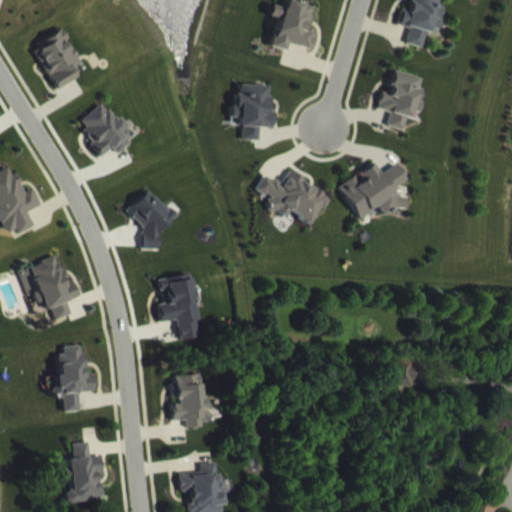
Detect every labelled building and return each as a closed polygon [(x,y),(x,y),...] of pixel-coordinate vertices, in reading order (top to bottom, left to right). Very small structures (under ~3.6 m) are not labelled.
[(421,61),(426,39),(437,42),(440,30),(435,29),(440,8),(412,2),(407,23),(400,22),(396,39),(408,41),(404,57),(421,61)] [(310,62),(315,46),(306,43),(312,19),(286,12),(284,21),(272,18),(269,29),(278,31),(271,60),(286,64),(288,56),(310,62)] [(55,103),(78,90),(73,83),(81,78),(61,44),(31,61),(55,103)] [(419,91),(393,84),(386,107),(379,105),(375,122),(388,125),(385,139),(402,144),(409,117),(417,119),(421,102),(417,101),(419,91)] [(268,99),(240,97),(239,107),(236,106),(235,119),(231,118),(230,135),(240,135),(239,153),(256,154),(257,140),(271,141),(272,124),(267,123),(268,99)] [(76,135),(100,169),(112,161),(115,165),(131,153),(104,115),(76,135)] [(335,200),(355,232),(375,219),(382,230),(403,216),(399,210),(396,211),(390,202),(404,194),(393,177),(378,187),(372,176),(355,186),(356,187),(335,200)] [(0,183),(0,241),(2,246),(13,241),(16,247),(31,240),(25,225),(37,219),(30,202),(22,205),(14,186),(9,188),(6,181),(0,183)] [(310,238),(326,208),(286,186),(279,198),(261,188),(253,203),(268,211),(264,219),(284,230),(287,225),(310,238)] [(158,245),(175,229),(165,217),(158,217),(146,204),(125,223),(141,241),(140,263),(157,263),(158,245)] [(18,283),(27,309),(34,307),(39,323),(48,321),(52,333),(68,328),(63,314),(76,310),(71,294),(63,297),(54,271),(18,283)] [(157,292),(161,317),(156,318),(159,335),(175,333),(179,353),(197,350),(194,334),(196,333),(189,287),(157,292)] [(77,424),(75,405),(92,404),(90,387),(82,388),(79,358),(60,360),(61,367),(56,368),(57,389),(51,389),(53,412),(59,411),(61,425),(77,424)] [(411,371),(391,372),(392,400),(412,399),(411,371)] [(173,388),(173,415),(170,415),(171,434),(185,433),(185,441),(201,440),(200,432),(206,432),(205,410),(200,410),(199,388),(173,388)] [(79,511),(98,510),(96,487),(102,487),(100,469),(87,470),(86,455),(69,456),(71,469),(62,470),(63,493),(65,493),(66,511),(79,511)] [(220,511),(219,489),(214,489),(214,476),(198,477),(199,487),(177,488),(178,504),(186,504),(186,511),(220,511)]
